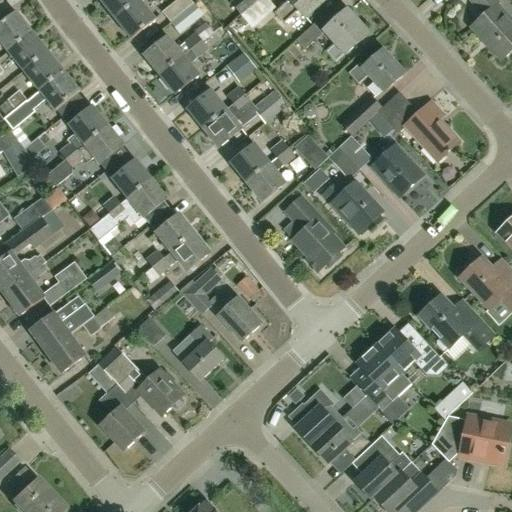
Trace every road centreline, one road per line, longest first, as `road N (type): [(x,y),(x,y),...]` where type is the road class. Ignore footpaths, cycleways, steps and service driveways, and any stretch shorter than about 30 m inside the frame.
road 1 (residential): [(323,334),(58,0)]
road 2 (residential): [(323,334),(511,160)]
road 3 (residential): [(126,511),(0,356)]
road 4 (residential): [(385,0),(511,140)]
road 5 (residential): [(136,511),(237,421)]
road 6 (residential): [(320,511),(237,421)]
road 7 (residential): [(237,421),(323,334)]
